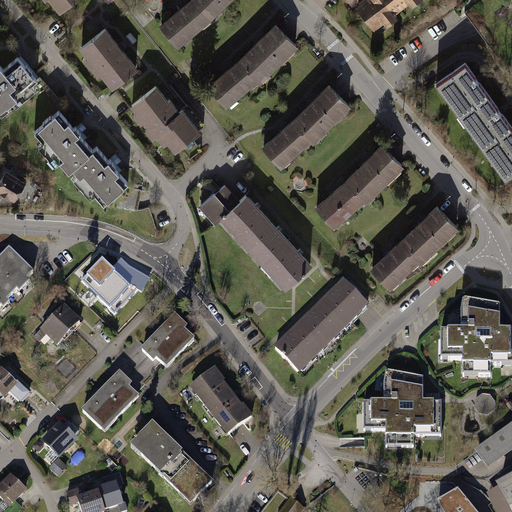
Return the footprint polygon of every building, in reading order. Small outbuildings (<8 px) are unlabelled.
[(51,0),(60,10),(72,0),(51,0)] [(195,0),(192,0),(161,28),(179,48),(212,18),(195,0)] [(195,0),(212,18),(231,0),(195,0)] [(372,33),(414,0),(363,0),(353,8),(372,33)] [(105,28),(82,47),(113,86),(137,68),(105,28)] [(278,28),(245,58),(263,77),(295,47),(278,28)] [(0,110),(37,80),(14,54),(0,65),(0,110)] [(245,58),(212,88),(230,107),(263,77),(245,58)] [(456,114),(484,94),(461,62),(433,82),(456,114)] [(168,100),(156,85),(132,104),(159,138),(163,134),(175,149),(204,127),(187,105),(179,111),(169,99),(168,100)] [(330,85),(296,117),(317,139),(351,108),(330,85)] [(479,146),(507,125),(484,94),(456,114),(479,146)] [(49,110),(26,132),(58,168),(83,148),(49,110)] [(296,117),(262,149),(282,171),(317,139),(296,117)] [(502,177),(511,170),(511,132),(507,125),(479,146),(502,177)] [(402,165),(380,141),(346,173),(369,197),(402,165)] [(126,183),(90,145),(63,170),(98,206),(126,183)] [(0,169),(0,195),(3,198),(15,179),(0,169)] [(369,197),(346,173),(313,205),(336,228),(369,197)] [(222,216),(239,200),(224,184),(201,205),(217,221),(222,216)] [(222,216),(244,240),(267,217),(246,194),(239,200),(222,216)] [(459,227),(436,203),(403,236),(425,258),(459,227)] [(244,240),(265,263),(289,241),(267,217),(244,240)] [(425,258),(403,236),(370,268),(390,290),(425,258)] [(265,263),(286,286),(310,264),(289,241),(265,263)] [(0,256),(0,307),(33,270),(7,248),(0,256)] [(104,258),(82,279),(113,314),(137,289),(143,292),(151,277),(129,265),(121,258),(113,266),(104,258)] [(368,307),(342,281),(319,303),(345,330),(368,307)] [(72,303),(45,333),(62,347),(88,317),(72,303)] [(345,330),(319,303),(296,326),(321,352),(345,330)] [(498,308),(460,303),(458,330),(437,332),(436,364),(460,363),(461,379),(489,379),(488,368),(511,366),(511,332),(498,333),(498,308)] [(174,315),(141,348),(152,359),(154,357),(166,369),(194,341),(183,330),(186,327),(174,315)] [(321,352),(296,326),(272,348),(298,374),(321,352)] [(1,369),(0,369),(0,401),(0,402),(17,383),(1,369)] [(118,370),(81,407),(105,431),(138,398),(126,387),(131,382),(118,370)] [(211,371),(190,387),(227,434),(249,417),(211,371)] [(385,406),(364,405),(365,435),(387,435),(386,452),(417,452),(417,441),(444,441),(445,406),(426,406),(426,381),(388,375),(385,406)] [(474,396),(473,404),(470,403),(469,412),(494,415),(496,398),(474,396)] [(58,422),(39,441),(58,459),(76,440),(58,422)] [(130,445),(162,475),(182,453),(150,423),(130,445)] [(511,423),(471,452),(485,471),(511,452),(511,423)] [(162,475),(194,505),(215,483),(182,453),(162,475)] [(69,505),(78,502),(80,511),(104,511),(118,507),(119,511),(127,511),(128,511),(125,504),(122,505),(117,488),(123,486),(120,474),(104,478),(106,484),(92,488),(93,491),(84,493),(82,487),(65,492),(69,505)] [(511,506),(511,476),(499,484),(511,506)] [(13,477),(0,492),(0,499),(13,510),(30,491),(13,477)] [(475,511),(459,492),(439,504),(443,511),(475,511)] [(287,500),(278,511),(300,511),(302,510),(287,500)]
